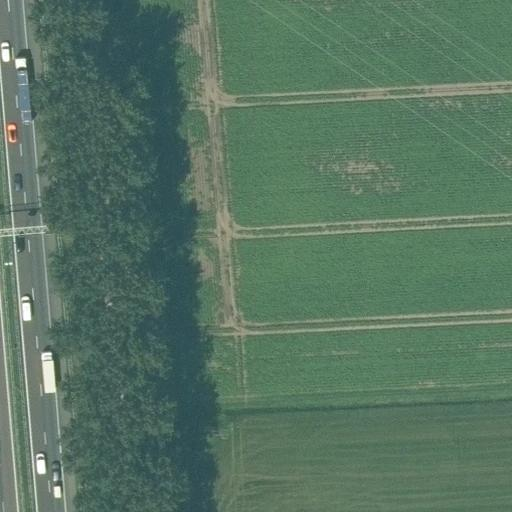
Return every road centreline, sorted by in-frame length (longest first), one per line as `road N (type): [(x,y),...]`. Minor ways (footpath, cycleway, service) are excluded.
road 1 (motorway): [(57,511),(14,0)]
road 2 (unclassified): [(121,511),(80,0)]
